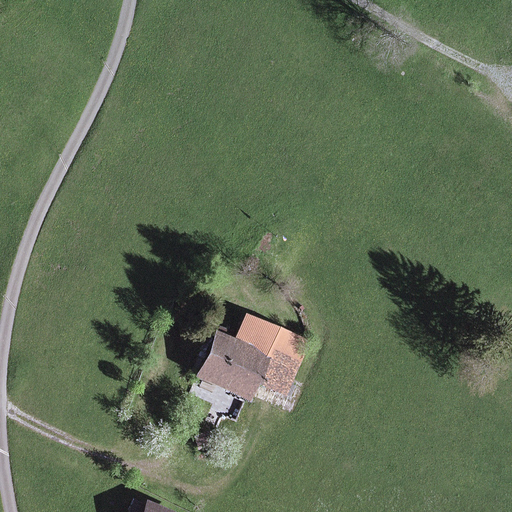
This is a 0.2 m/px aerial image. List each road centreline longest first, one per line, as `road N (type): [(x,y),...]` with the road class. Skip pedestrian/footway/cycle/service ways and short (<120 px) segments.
road 1 (track): [(18,511),(5,443),(4,333),(35,224),(113,74),(135,0)]
road 2 (track): [(4,401),(177,489)]
road 3 (track): [(501,76),(367,0)]
